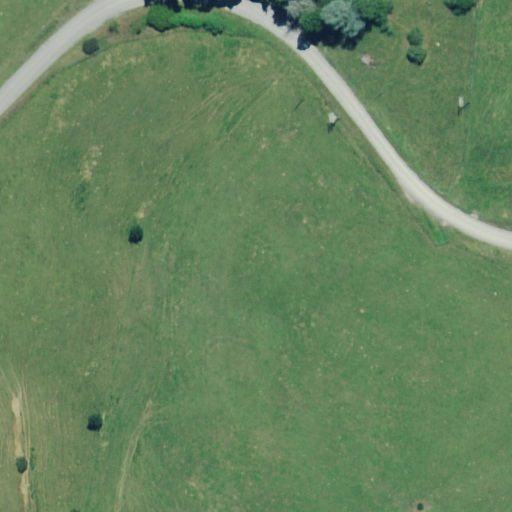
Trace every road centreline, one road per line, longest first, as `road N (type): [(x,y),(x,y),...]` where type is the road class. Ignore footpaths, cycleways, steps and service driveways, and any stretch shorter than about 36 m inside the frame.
road 1 (unclassified): [(231,0),(275,16),(423,194),(484,235),(511,239)]
road 2 (unclassified): [(0,105),(70,30),(118,0)]
